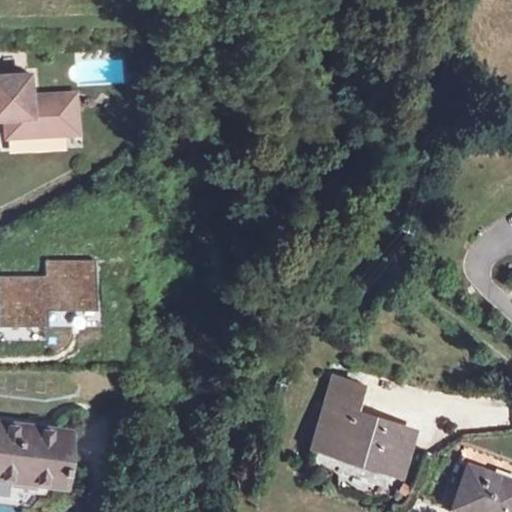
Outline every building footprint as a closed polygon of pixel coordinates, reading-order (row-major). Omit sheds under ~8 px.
[(28,76),(0,76),(0,117),(5,117),(6,136),(66,133),(64,95),(29,97),(28,76)] [(66,133),(76,132),(74,94),(64,95),(66,133)] [(412,431),(383,421),(354,412),(362,386),(333,377),(311,446),(374,466),(376,460),(400,468),(412,431)] [(0,477),(61,484),(67,430),(0,422),(0,477)] [(511,511),(511,464),(464,446),(457,463),(466,467),(451,506),(466,511),(511,511)] [(398,474),(400,468),(376,460),(374,466),(398,474)]
